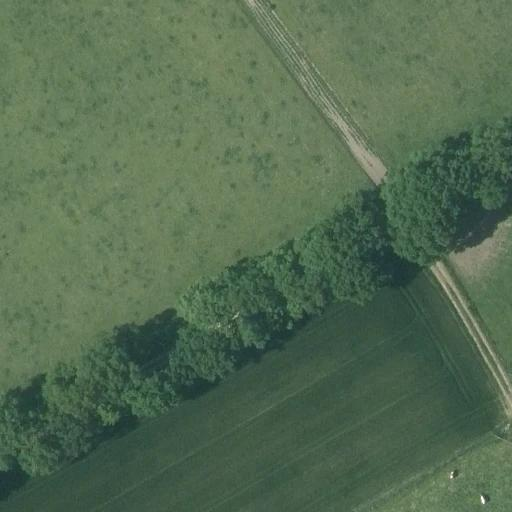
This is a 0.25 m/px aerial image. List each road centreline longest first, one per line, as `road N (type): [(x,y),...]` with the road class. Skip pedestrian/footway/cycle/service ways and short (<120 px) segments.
road 1 (track): [(0,452),(511,169)]
road 2 (track): [(422,221),(511,389)]
